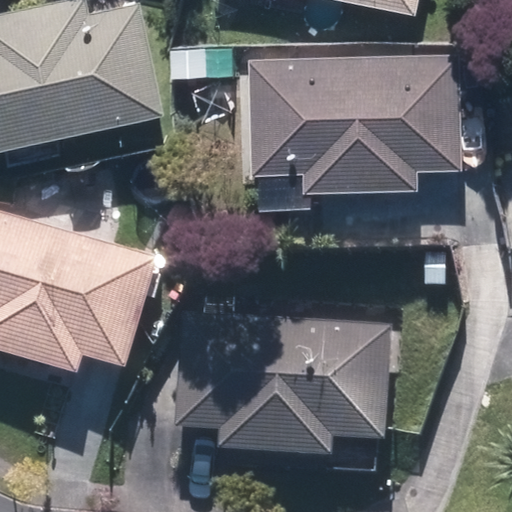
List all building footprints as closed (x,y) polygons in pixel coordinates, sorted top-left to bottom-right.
[(0,150),(180,113),(157,4),(96,17),(92,0),(85,0),(0,18),(0,150)] [(347,0),(422,14),(424,0),(347,0)] [(467,58),(258,57),(258,170),(307,170),(307,189),(423,190),(423,165),(467,165),(467,58)] [(160,259),(0,211),(0,352),(82,377),(88,358),(127,370),(160,259)] [(398,327),(191,314),(184,432),(233,435),(232,448),(342,455),(343,438),(391,441),(398,327)]
